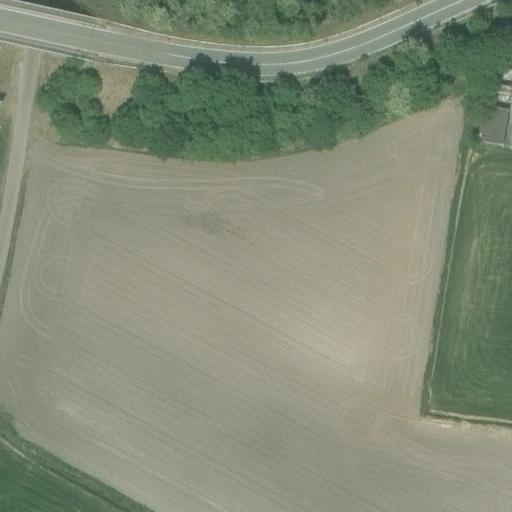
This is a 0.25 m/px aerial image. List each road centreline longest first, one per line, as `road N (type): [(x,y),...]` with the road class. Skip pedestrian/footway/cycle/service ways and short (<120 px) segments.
road 1 (unclassified): [(468,0),(352,50),(262,66),(198,62),(0,22)]
road 2 (unclassified): [(0,256),(41,0)]
